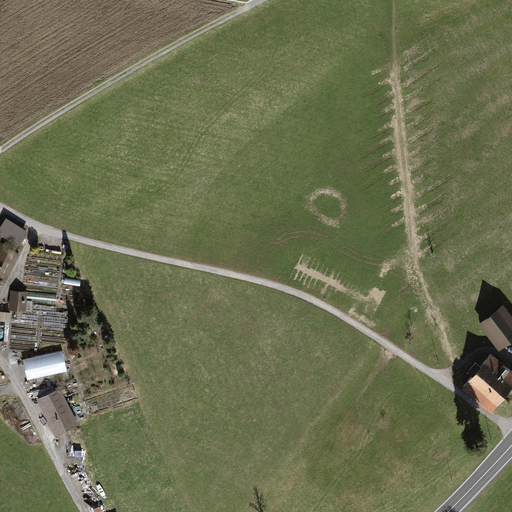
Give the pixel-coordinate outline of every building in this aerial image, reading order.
[(7,217),(0,228),(0,240),(10,246),(12,242),(20,246),(28,231),(7,217)] [(0,268),(11,249),(12,248),(10,246),(0,240),(0,268)] [(20,253),(11,249),(0,268),(0,271),(9,275),(20,253)] [(27,291),(11,290),(9,310),(25,311),(27,291)] [(511,314),(504,304),(479,324),(499,350),(511,340),(511,314)] [(0,311),(0,320),(11,320),(11,311),(0,311)] [(62,350),(23,359),(28,379),(67,370),(62,350)] [(511,369),(491,353),(463,388),(491,412),(511,387),(511,369)] [(60,388),(36,399),(55,436),(78,425),(60,388)]
